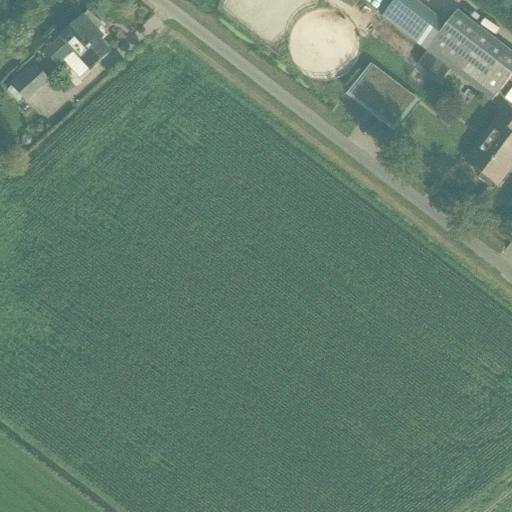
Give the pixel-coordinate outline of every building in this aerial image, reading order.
[(395,0),(380,20),(490,105),(511,76),(511,56),(456,13),(445,26),(410,0),(395,0)] [(109,54),(93,36),(101,28),(103,28),(104,27),(87,13),(86,14),(87,14),(60,39),(44,54),(56,67),(73,52),(90,71),(109,54)] [(25,103),(47,84),(32,66),(10,86),(25,103)] [(389,83),(386,87),(370,74),(353,96),(383,118),(392,106),(402,114),(412,100),(389,83)] [(478,180),(492,191),(495,186),(497,188),(511,167),(511,122),(502,115),(475,151),(481,156),(472,167),(466,163),(465,164),(481,176),(478,180)]
